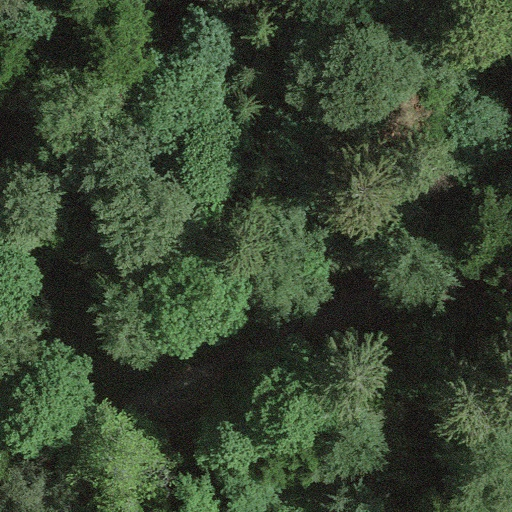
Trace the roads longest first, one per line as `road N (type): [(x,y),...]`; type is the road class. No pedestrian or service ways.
road 1 (track): [(0,506),(109,429),(264,350),(511,242)]
road 2 (track): [(373,303),(405,37),(422,0)]
